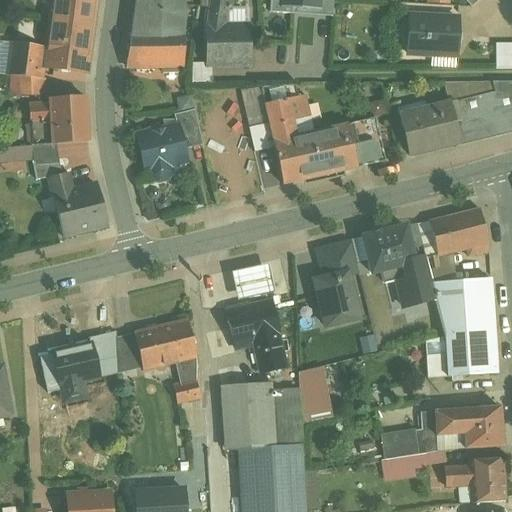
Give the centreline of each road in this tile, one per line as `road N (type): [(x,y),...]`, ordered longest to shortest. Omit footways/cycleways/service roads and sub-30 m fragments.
road 1 (tertiary): [(503,169),(136,260)]
road 2 (residential): [(136,260),(110,157),(114,0)]
road 3 (tertiary): [(136,260),(0,292)]
